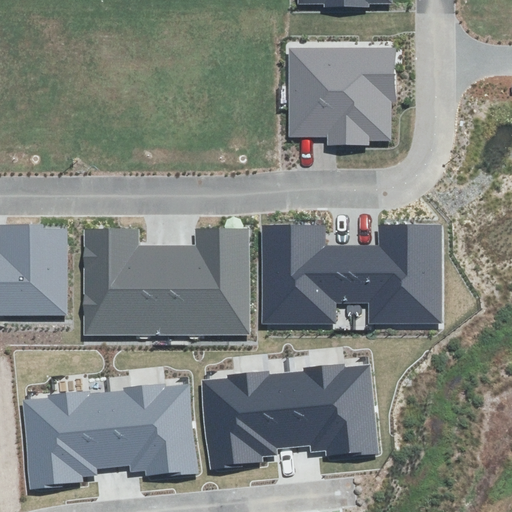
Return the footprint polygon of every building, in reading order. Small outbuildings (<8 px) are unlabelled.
[(163,0),(129,0),(124,3),(152,45),(181,25),(163,0)] [(259,0),(213,0),(201,9),(220,36),(263,5),(259,0)] [(297,50),(296,129),(327,129),(327,142),(375,142),(375,134),(396,135),(396,50),(297,50)] [(0,309),(73,308),(72,223),(0,223),(0,309)] [(264,229),(263,325),(339,326),(339,309),(362,309),(362,327),(444,327),(445,230),(384,230),(384,246),(323,245),(323,229),(264,229)] [(93,230),(94,330),(248,329),(247,249),(228,249),(228,231),(203,231),(203,248),(142,248),(142,230),(93,230)] [(205,372),(212,468),(281,463),(280,448),(312,446),(312,457),(382,452),(375,360),(205,372)] [(24,392),(30,489),(99,484),(98,469),(130,467),(131,478),(200,473),(194,381),(24,392)]
